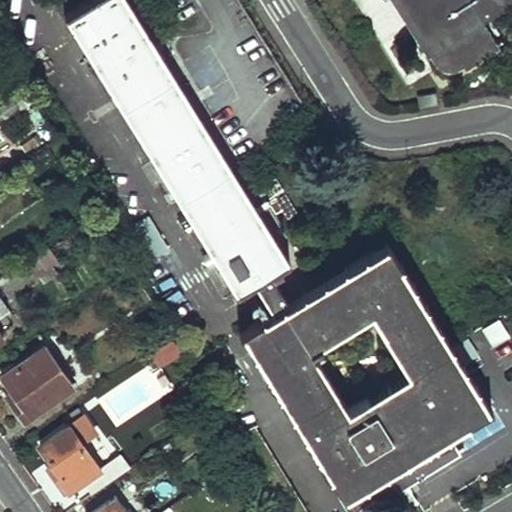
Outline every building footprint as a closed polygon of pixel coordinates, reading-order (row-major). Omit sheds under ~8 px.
[(131,0),(85,0),(69,11),(242,289),(261,278),(278,305),(245,327),(346,493),(497,398),(392,235),(290,298),(275,274),(285,267),(283,263),(291,258),(131,0)] [(394,0),(426,50),(430,55),(433,60),(439,64),(445,65),(449,65),(455,63),(460,60),(494,38),(480,16),(505,0),(394,0)] [(23,83),(10,91),(19,105),(32,96),(23,83)] [(0,98),(0,118),(19,105),(10,91),(0,98)] [(117,157),(101,166),(153,254),(169,245),(117,157)] [(29,262),(39,275),(60,259),(51,246),(29,262)] [(0,340),(5,336),(0,328),(0,312),(8,306),(0,295),(0,340)] [(155,369),(179,355),(171,341),(147,354),(155,369)] [(12,398),(26,417),(76,383),(47,342),(5,373),(19,393),(12,398)] [(60,475),(71,489),(101,468),(92,454),(95,452),(74,422),(45,443),(65,471),(60,475)] [(312,511),(257,423),(233,439),(279,511),(312,511)] [(450,452),(462,444),(455,433),(443,441),(450,452)] [(394,472),(401,483),(410,478),(411,480),(464,447),(462,444),(450,452),(443,441),(434,447),(430,440),(411,452),(415,458),(394,472)] [(411,480),(410,478),(401,483),(413,502),(422,497),(411,480)] [(93,511),(132,511),(119,494),(93,511)]
